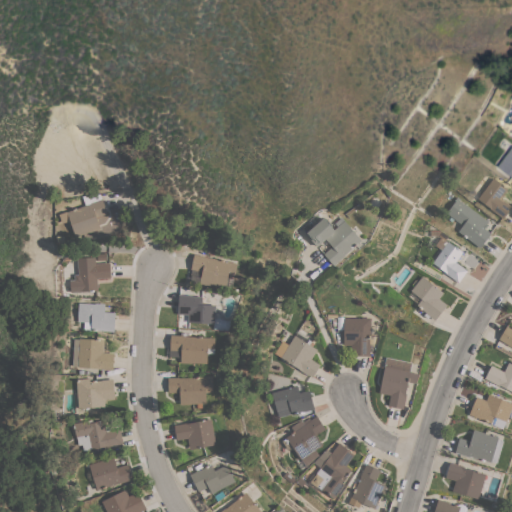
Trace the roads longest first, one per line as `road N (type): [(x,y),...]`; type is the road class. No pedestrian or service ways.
road 1 (residential): [(511,262),(443,387),(403,511)]
road 2 (residential): [(186,511),(166,482),(147,403),(147,320),(156,282)]
